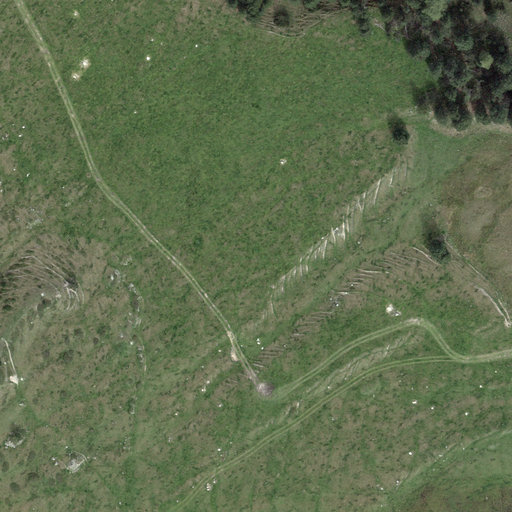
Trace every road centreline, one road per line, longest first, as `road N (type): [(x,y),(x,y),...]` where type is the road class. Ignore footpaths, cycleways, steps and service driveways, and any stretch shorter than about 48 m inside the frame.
road 1 (track): [(18,0),(93,170),(195,283),(263,389),(281,394),(327,361),(417,321),(440,331),(460,360),(511,358)]
road 2 (track): [(169,511),(207,475),(371,370),(460,360)]
